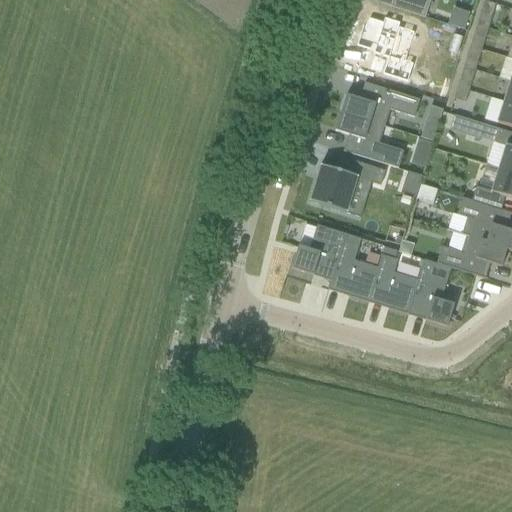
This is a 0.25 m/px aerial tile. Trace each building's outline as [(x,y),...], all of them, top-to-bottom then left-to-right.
[(393,0),(390,9),(424,19),(429,0),(393,0)] [(495,6),(483,2),(476,27),(487,30),(495,6)] [(451,28),(463,31),(468,16),(456,12),(451,28)] [(364,20),(356,47),(373,53),(372,55),(387,59),(382,76),(407,83),(413,65),(404,63),(413,33),(396,28),(398,23),(383,19),(382,23),(368,19),(368,21),(364,20)] [(473,36),(469,47),(480,51),(484,40),(473,36)] [(480,51),(469,47),(465,59),(477,63),(480,51)] [(456,89),(468,92),(471,81),(460,77),(456,89)] [(341,96),(336,113),(377,126),(382,109),(407,117),(412,99),(359,83),(353,99),(341,96)] [(511,106),(511,83),(509,83),(503,103),(511,106)] [(464,104),(468,92),(456,89),(453,100),(464,104)] [(511,106),(503,103),(496,125),(511,129),(511,106)] [(441,112),(430,109),(426,120),(438,124),(441,112)] [(336,113),(330,131),(342,134),(337,151),(402,171),(407,154),(372,143),(377,126),(336,113)] [(454,116),(449,131),(478,140),(478,139),(483,125),(454,116)] [(504,147),(497,170),(511,174),(511,134),(498,130),(494,144),(504,147)] [(431,146),(418,141),(410,164),(423,168),(431,146)] [(332,171),(319,167),(308,203),(345,215),(355,179),(379,187),(384,172),(336,157),(332,171)] [(475,187),(470,201),(470,202),(500,211),(504,198),(511,200),(511,174),(497,170),(490,192),(475,187)] [(405,178),(400,193),(415,198),(419,183),(405,178)] [(419,186),(414,202),(430,207),(435,191),(419,186)] [(386,204),(378,201),(366,234),(398,245),(413,199),(390,191),(386,204)] [(470,202),(470,201),(461,198),(455,215),(467,219),(461,236),(464,237),(506,250),(506,251),(511,253),(511,247),(511,232),(506,230),(511,215),(499,211),(500,211),(470,202)] [(500,268),(506,251),(506,250),(464,237),(459,253),(440,247),(434,264),(484,280),(489,264),(500,268)] [(296,257),(289,279),(327,291),(341,246),(314,238),(307,261),(296,257)] [(344,240),(328,292),(366,304),(376,271),(354,264),(360,245),(344,240)] [(413,245),(402,242),(398,254),(409,257),(413,245)] [(383,249),(380,257),(393,260),(395,253),(383,249)] [(381,260),(367,304),(405,316),(415,283),(393,277),(396,265),(381,260)] [(420,272),(406,316),(446,328),(452,307),(441,303),(448,280),(420,272)]
